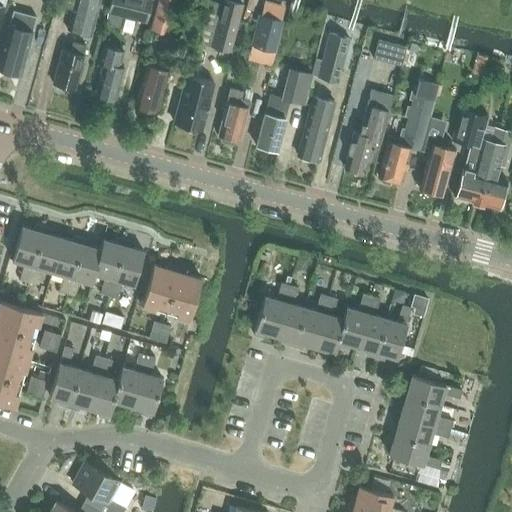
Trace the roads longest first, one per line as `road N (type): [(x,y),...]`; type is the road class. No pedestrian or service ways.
road 1 (tertiary): [(511,262),(1,125)]
road 2 (residential): [(315,491),(342,392),(334,380),(287,368),(272,375),(243,470)]
road 3 (residential): [(243,470),(119,434),(42,441)]
